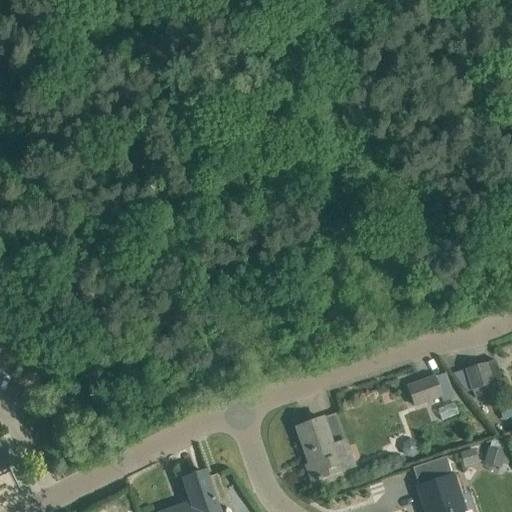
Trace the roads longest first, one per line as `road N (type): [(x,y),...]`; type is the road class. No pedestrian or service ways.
road 1 (residential): [(20,511),(237,410)]
road 2 (residential): [(237,410),(400,348)]
